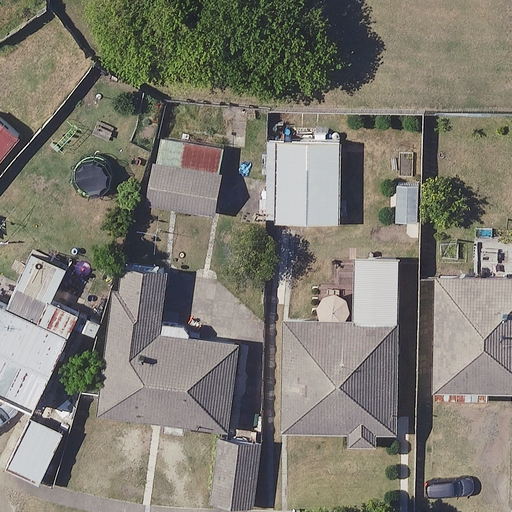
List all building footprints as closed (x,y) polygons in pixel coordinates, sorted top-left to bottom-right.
[(0,156),(18,136),(0,119),(0,156)] [(186,137),(160,134),(151,200),(215,209),(221,167),(183,162),(186,137)] [(72,162),(39,135),(0,183),(0,184),(21,202),(39,180),(50,189),(72,162)] [(340,218),(342,138),(276,136),(274,216),(340,218)] [(0,191),(0,385),(35,402),(78,308),(52,296),(68,263),(0,232),(0,223),(16,206),(0,191)] [(511,245),(478,244),(477,266),(439,265),(436,392),(488,393),(489,385),(511,385),(511,245)] [(400,251),(358,249),(357,280),(321,279),(320,314),(282,313),(278,423),(348,426),(348,440),(381,441),(381,426),(395,427),(400,251)] [(167,267),(123,260),(99,406),(226,427),(240,337),(158,324),(167,267)] [(65,426),(33,411),(8,461),(40,477),(65,426)] [(260,439),(214,435),(209,497),(254,501),(260,439)]
